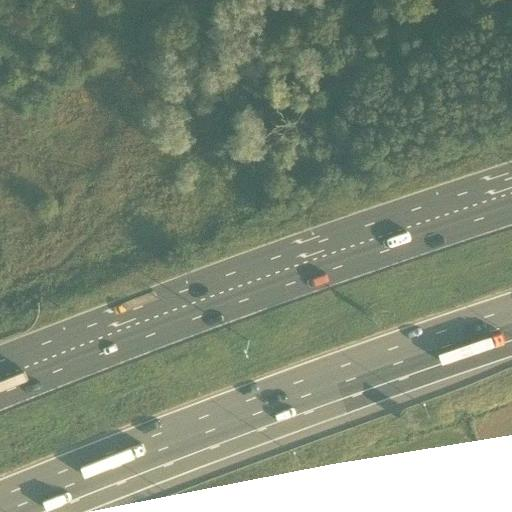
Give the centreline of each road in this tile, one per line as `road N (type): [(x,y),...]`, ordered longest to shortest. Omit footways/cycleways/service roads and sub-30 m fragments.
road 1 (motorway): [(0,503),(511,316)]
road 2 (motorway): [(511,208),(285,284),(0,394)]
